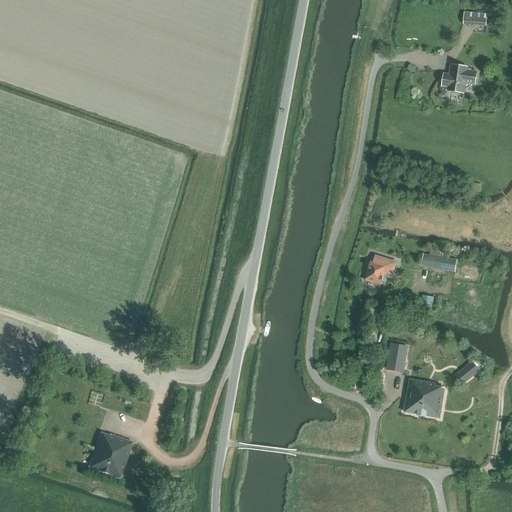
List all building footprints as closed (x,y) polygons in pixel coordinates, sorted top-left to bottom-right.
[(464,25),(487,27),(488,14),(465,12),(464,25)] [(413,73),(416,68),(410,64),(407,70),(413,73)] [(450,92),(452,94),(459,95),(461,93),(463,94),(465,84),(475,86),(477,73),(466,72),(467,68),(452,66),(451,73),(449,72),(449,76),(444,75),(442,88),(449,89),(448,92),(450,92)] [(480,193),(481,184),(473,183),(472,192),(480,193)] [(422,266),(455,272),(457,260),(424,254),(422,266)] [(366,280),(382,285),(385,273),(392,275),(396,262),(375,257),(374,262),(371,262),(366,280)] [(403,373),(406,355),(399,354),(400,346),(392,344),(387,370),(403,373)] [(479,371),(473,363),(457,376),(463,383),(479,371)] [(440,419),(445,388),(435,387),(435,384),(410,380),(408,392),(407,399),(404,412),(417,415),(426,417),(427,416),(440,419)] [(88,469),(120,479),(133,443),(110,435),(110,437),(101,433),(88,469)]
